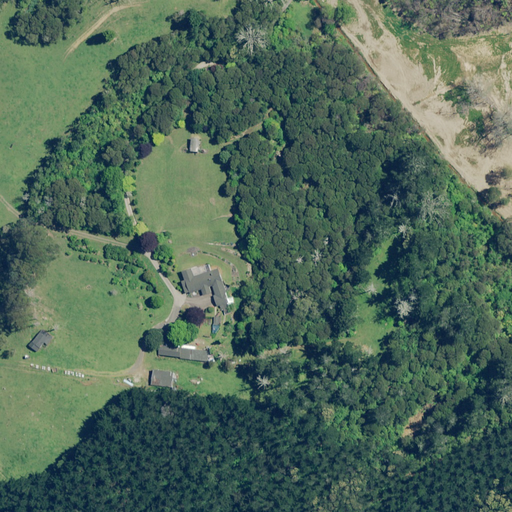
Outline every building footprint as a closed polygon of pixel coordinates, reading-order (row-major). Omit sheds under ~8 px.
[(202,140),(194,140),(193,152),(202,152),(202,140)] [(180,272),(186,295),(201,291),(202,297),(213,293),(212,288),(213,288),(220,312),(223,311),(225,316),(232,314),(219,270),(195,277),(193,268),(180,272)] [(214,333),(218,333),(220,329),(221,324),(223,324),(223,318),(214,317),(214,333)] [(29,349),(37,355),(46,344),(49,346),(55,338),(44,329),(29,349)] [(171,343),(172,338),(161,337),(159,356),(181,358),(182,344),(171,343)] [(208,362),(209,349),(206,349),(206,351),(197,350),(197,347),(182,346),(181,360),(208,362)] [(173,371),(154,370),(153,386),(172,388),(173,371)]
